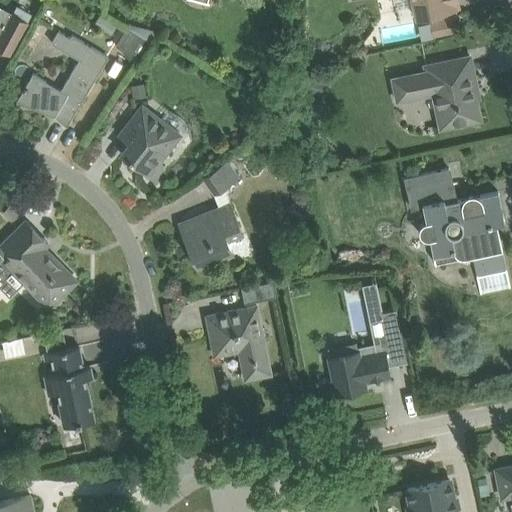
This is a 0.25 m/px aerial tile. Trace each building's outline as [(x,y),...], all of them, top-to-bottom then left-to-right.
[(413,0),(417,18),(456,9),(456,8),(460,7),(458,0),(413,0)] [(28,22),(27,22),(31,13),(17,5),(0,35),(0,48),(10,54),(28,22)] [(432,37),(458,32),(454,14),(429,19),(432,37)] [(118,24),(109,19),(103,29),(112,34),(118,24)] [(150,41),(128,26),(116,45),(138,59),(150,41)] [(57,112),(70,120),(109,56),(72,34),(71,37),(59,30),(52,42),(80,59),(61,89),(33,73),(17,100),(55,115),(57,112)] [(470,55),(451,59),(425,65),(426,71),(393,78),(398,99),(434,92),(441,127),(480,119),(474,87),(477,86),(470,55)] [(145,82),(131,85),(132,95),(133,98),(147,95),(145,82)] [(122,152),(143,169),(156,153),(162,158),(175,142),(181,134),(143,105),(128,123),(139,131),(122,152)] [(240,175),(227,159),(202,177),(215,194),(240,175)] [(423,207),(426,220),(424,221),(421,224),(419,228),(419,231),(421,235),(423,237),(426,238),(428,239),(430,238),(435,262),(473,254),(481,293),(511,287),(497,222),(505,220),(499,191),(457,199),(450,166),(403,176),(410,209),(423,207)] [(192,235),(185,238),(197,269),(234,254),(225,232),(240,226),(230,202),(186,219),(192,235)] [(63,293),(77,280),(40,243),(44,239),(26,220),(2,244),(13,255),(6,262),(47,304),(60,291),(63,293)] [(240,287),(244,303),(275,296),(272,281),(240,287)] [(246,379),(271,373),(257,305),(207,315),(215,355),(240,350),(246,379)] [(384,350),(385,350),(404,346),(396,309),(382,311),(381,312),(386,340),(383,341),(384,350)] [(95,418),(86,378),(79,344),(67,347),(63,327),(42,331),(46,350),(42,351),(44,359),(51,358),(54,372),(43,374),(47,395),(58,392),(62,411),(65,425),(95,418)] [(390,375),(388,366),(384,350),(360,355),(359,350),(329,356),(333,376),(328,383),(336,389),(336,393),(367,386),(366,381),(390,375)] [(511,465),(498,469),(503,495),(511,493),(511,501),(510,502),(511,503),(511,465)] [(478,478),(480,490),(489,488),(486,476),(478,478)] [(456,511),(450,479),(408,488),(411,506),(407,506),(408,511),(456,511)] [(0,511),(35,511),(31,494),(0,500),(0,511)]
